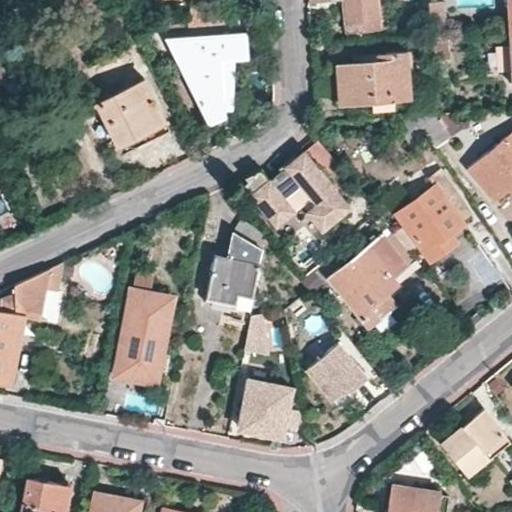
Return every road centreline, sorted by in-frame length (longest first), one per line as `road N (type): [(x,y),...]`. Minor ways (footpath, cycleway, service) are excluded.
road 1 (residential): [(286,0),(293,79),(276,137),(0,271)]
road 2 (residential): [(0,419),(322,483)]
road 3 (residential): [(322,483),(511,327)]
